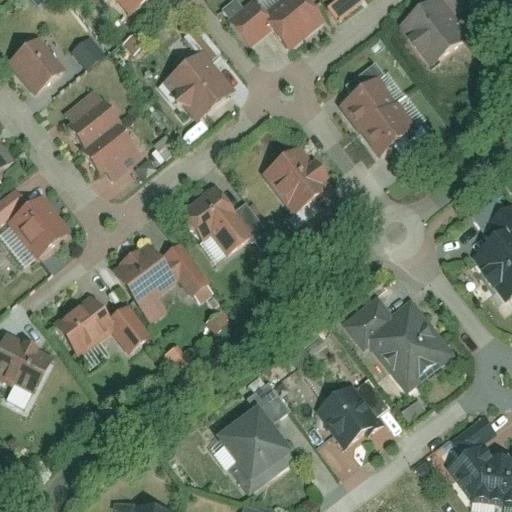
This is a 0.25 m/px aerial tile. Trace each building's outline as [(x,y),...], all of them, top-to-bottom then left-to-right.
[(114,0),(129,18),(151,0),(114,0)] [(321,26),(302,0),(280,0),(260,15),(271,30),(286,51),(321,26)] [(440,0),(400,29),(430,70),(471,40),(441,0),(440,0)] [(245,48),(271,30),(260,15),(254,6),(229,25),(245,48)] [(83,74),(104,57),(88,38),(67,55),(83,74)] [(7,66),(33,98),(63,74),(37,41),(7,66)] [(201,54),(160,86),(193,128),(234,96),(201,54)] [(342,87),(349,97),(375,78),(380,74),(373,64),(342,87)] [(357,133),(395,105),(375,78),(349,97),(335,107),(356,134),(357,133)] [(92,93),(62,117),(71,127),(100,103),(92,93)] [(63,133),(81,157),(119,127),(100,103),(71,127),(63,133)] [(357,133),(377,160),(394,147),(417,130),(397,104),(395,105),(357,133)] [(417,130),(394,147),(403,159),(431,139),(422,126),(417,130)] [(135,153),(117,131),(81,160),(99,182),(105,177),(134,153),(135,153)] [(146,151),(156,167),(177,153),(166,137),(146,151)] [(0,174),(14,164),(0,146),(0,174)] [(298,149),(260,176),(289,217),(327,190),(298,149)] [(105,177),(112,185),(141,162),(134,153),(105,177)] [(211,189),(176,216),(217,270),(252,243),(211,189)] [(7,224),(37,262),(68,239),(38,201),(7,224)] [(511,209),(489,226),(500,241),(511,232),(511,209)] [(323,217),(289,244),(298,256),(332,229),(323,217)] [(506,306),(511,300),(511,232),(500,241),(473,261),(506,306)] [(165,314),(156,302),(176,286),(158,263),(145,246),(109,273),(150,326),(165,314)] [(176,286),(189,302),(208,287),(177,248),(158,263),(176,286)] [(85,301),(50,328),(76,362),(111,335),(103,324),(85,301)] [(407,396),(455,359),(412,304),(391,319),(377,301),(342,328),(364,355),(371,350),(407,396)] [(111,335),(128,359),(149,344),(123,309),(103,324),(111,335)] [(221,314),(205,325),(214,337),(229,326),(221,314)] [(0,346),(0,377),(35,397),(51,367),(3,341),(0,346)] [(297,373),(310,362),(298,346),(285,357),(297,373)] [(356,392),(377,420),(390,410),(368,382),(356,392)] [(251,411),(266,430),(287,413),(266,385),(244,402),(251,411)] [(343,453),(380,424),(377,420),(356,392),(351,386),(314,415),(343,453)] [(252,497),(293,465),(266,430),(251,411),(210,442),(252,497)] [(456,440),(468,456),(484,444),(497,435),(485,419),(456,440)] [(468,456),(447,472),(471,503),(511,509),(511,461),(511,462),(495,459),(484,444),(468,456)] [(415,471),(426,487),(439,477),(428,462),(415,471)]
